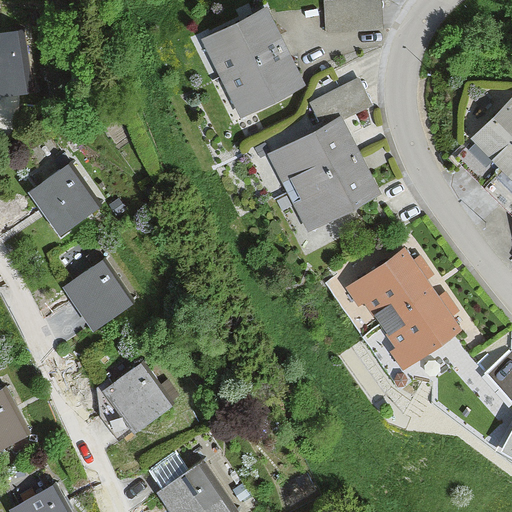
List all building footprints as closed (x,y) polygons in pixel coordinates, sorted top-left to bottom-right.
[(380,0),(353,0),(325,2),(326,32),(382,29),(380,0)] [(267,9),(202,41),(241,118),(306,86),(290,54),(281,37),(267,9)] [(23,31),(0,34),(0,97),(31,93),(23,31)] [(310,104),(322,127),(340,117),(342,121),(373,106),(359,79),(310,104)] [(511,97),(471,139),(474,142),(511,179),(511,97)] [(322,127),(268,155),(287,192),(308,232),(380,194),(365,164),(354,143),(342,121),(340,117),(322,127)] [(511,215),(511,214),(511,179),(474,142),(456,160),(511,215)] [(68,166),(29,194),(61,238),(100,209),(68,166)] [(354,282),(345,288),(358,306),(365,302),(381,325),(397,348),(391,353),(402,370),(459,330),(450,317),(458,311),(445,292),(442,294),(439,297),(428,281),(432,278),(436,276),(421,254),(413,259),(405,247),(354,282)] [(102,260),(62,287),(93,332),(133,304),(102,260)] [(141,363),(103,390),(133,433),(171,406),(141,363)] [(6,387),(0,390),(0,451),(31,435),(6,387)] [(133,433),(103,390),(97,390),(100,417),(120,441),(133,433)] [(511,434),(502,451),(511,456),(511,434)] [(239,511),(204,461),(159,492),(172,511),(239,511)] [(70,511),(55,484),(9,509),(10,511),(70,511)]
